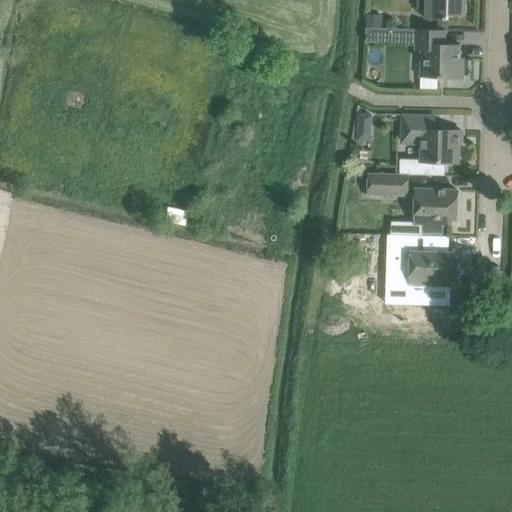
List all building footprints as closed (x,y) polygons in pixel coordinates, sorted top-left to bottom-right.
[(427,0),(427,18),(449,19),(449,16),(466,16),(466,0),(427,0)] [(368,15),(368,27),(381,28),(383,28),(384,15),(368,15)] [(383,42),(383,28),(381,28),(368,27),(367,42),(383,42)] [(416,50),(422,50),(421,77),(464,79),(465,58),(461,58),(461,44),(446,44),(446,30),(417,29),(416,50)] [(358,113),(357,140),(372,140),(373,113),(358,113)] [(404,116),(403,138),(423,138),(422,160),(402,159),(401,174),(447,176),(447,162),(459,163),(460,137),(463,137),(463,131),(435,130),(436,117),(404,116)] [(369,194),(408,195),(409,174),(370,173),(369,194)] [(423,224),(423,234),(443,234),(443,225),(452,225),(452,218),(458,219),(459,190),(417,189),(416,224),(423,224)] [(423,235),(393,234),(392,234),(389,234),(388,268),(411,269),(410,284),(456,285),(457,252),(449,252),(449,236),(444,236),(423,235)]
